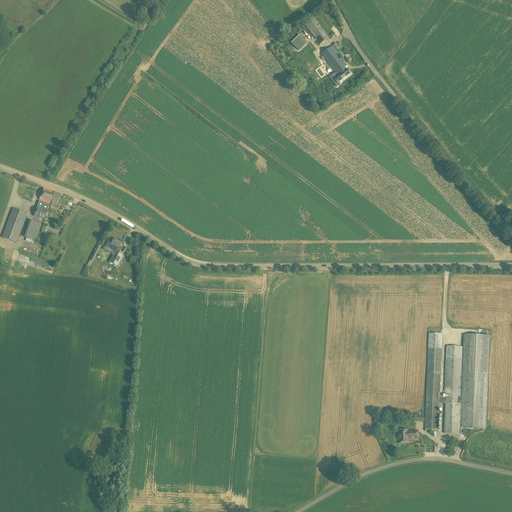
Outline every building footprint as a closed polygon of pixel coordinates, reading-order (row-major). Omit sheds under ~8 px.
[(321,44),(329,38),(313,17),(304,24),(321,44)] [(297,34),(289,42),(297,49),(304,42),(297,34)] [(303,44),(297,50),(308,60),(314,53),(303,44)] [(338,84),(351,74),(337,56),(340,54),(333,45),(322,54),(327,61),(311,73),(314,76),(305,83),(312,92),(322,84),(323,86),(326,84),(324,82),(334,74),(337,78),(334,80),(338,84)] [(286,52),(278,58),(290,74),(298,68),(286,52)] [(296,57),(300,64),(305,61),(300,54),(296,57)] [(294,72),(298,76),(309,67),(305,62),(294,72)] [(46,202),(51,204),(56,206),(61,194),(44,188),(40,200),(46,202)] [(49,205),(39,201),(33,216),(45,221),(49,210),(48,210),(49,205)] [(16,243),(27,214),(13,208),(2,238),(16,243)] [(35,241),(41,224),(30,220),(24,237),(35,241)] [(118,249),(122,243),(114,239),(111,245),(118,249)] [(92,262),(100,247),(98,245),(89,260),(92,262)] [(117,266),(123,256),(114,251),(109,262),(117,266)] [(445,394),(440,394),(442,347),(443,334),(430,333),(425,429),(438,429),(440,403),(446,404),(445,435),(461,435),(461,429),(486,430),(489,349),(490,336),(465,335),(463,386),(461,386),(462,360),(462,347),(447,346),(446,359),(445,394)] [(408,431),(408,430),(399,431),(399,436),(400,436),(400,440),(399,440),(399,443),(409,442),(409,440),(418,439),(418,430),(408,431)]
